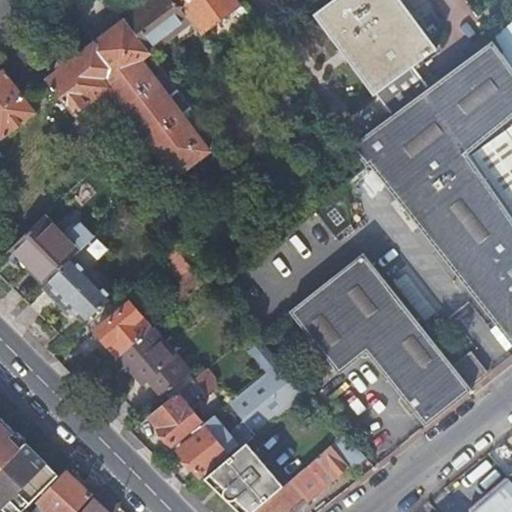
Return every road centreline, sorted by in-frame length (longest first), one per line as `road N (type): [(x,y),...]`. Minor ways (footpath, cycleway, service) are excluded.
road 1 (secondary): [(170,511),(0,343)]
road 2 (residential): [(368,511),(511,396)]
